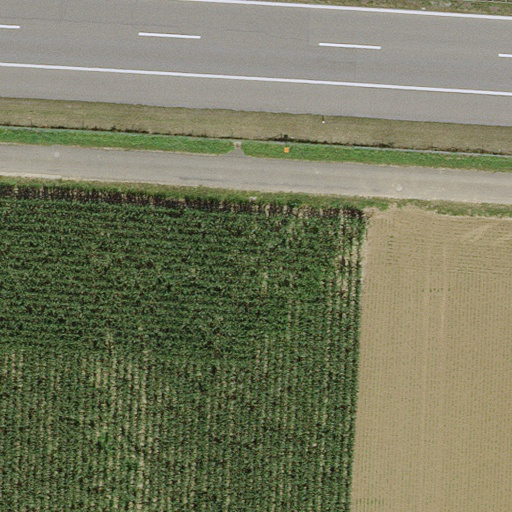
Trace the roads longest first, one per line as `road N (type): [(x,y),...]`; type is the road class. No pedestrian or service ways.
road 1 (unclassified): [(0,155),(511,187)]
road 2 (motorway): [(0,26),(511,56)]
